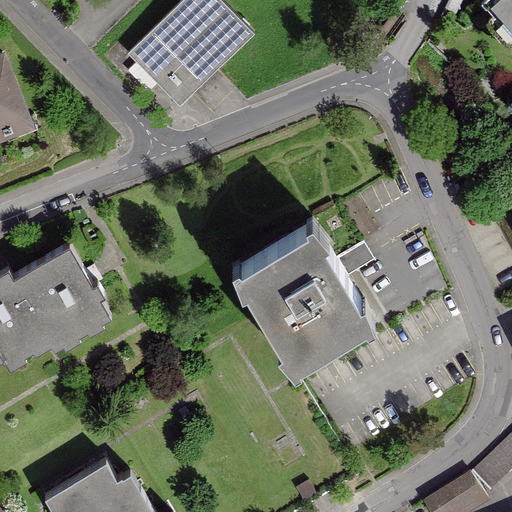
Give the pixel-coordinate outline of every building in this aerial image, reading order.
[(218,0),(189,0),(130,59),(183,112),(257,39),(218,0)] [(511,35),(511,0),(483,0),(481,2),(511,35)] [(0,53),(0,138),(43,122),(15,48),(0,53)] [(312,222),(237,268),(300,371),(375,325),(312,222)] [(0,355),(3,354),(9,364),(50,340),(54,346),(110,313),(68,242),(14,274),(8,266),(0,270),(0,355)] [(511,433),(473,469),(492,490),(511,471),(511,433)] [(159,511),(134,470),(121,478),(111,461),(50,498),(58,511),(159,511)] [(435,511),(462,511),(487,496),(471,472),(428,499),(435,511)]
